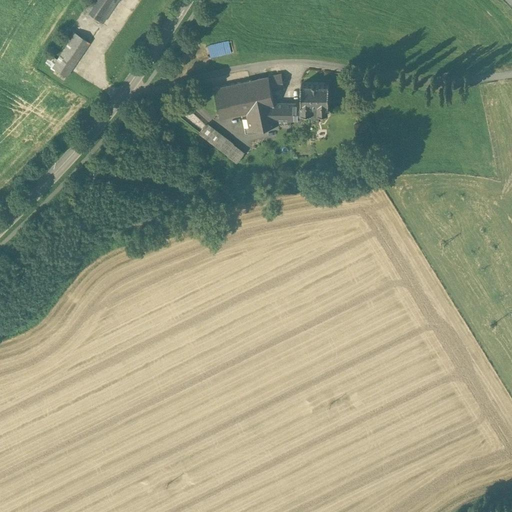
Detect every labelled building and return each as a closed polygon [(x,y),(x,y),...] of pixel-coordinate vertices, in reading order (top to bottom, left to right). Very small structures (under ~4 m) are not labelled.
[(117,0),(89,0),(84,9),(103,22),(117,0)] [(75,32),(52,65),(65,74),(88,41),(75,32)] [(233,42),(204,48),(207,59),(235,52),(233,42)] [(281,72),(269,75),(272,91),(284,88),(281,72)] [(269,75),(213,86),(219,116),(247,110),(251,127),(278,121),(278,118),(274,102),(272,91),(269,75)] [(329,84),(302,84),(301,102),(301,110),(302,110),(306,110),(306,113),(319,113),(319,110),(328,111),(329,84)] [(301,102),(274,102),(278,118),(302,118),(302,110),(301,110),(301,102)] [(197,121),(188,114),(184,120),(193,126),(197,121)] [(210,128),(205,124),(198,132),(204,136),(210,128)] [(237,148),(210,128),(204,136),(230,157),(237,148)] [(243,153),(237,148),(230,157),(236,162),(243,153)]
